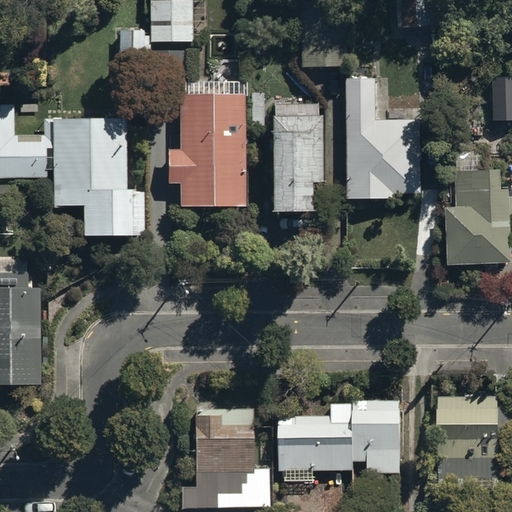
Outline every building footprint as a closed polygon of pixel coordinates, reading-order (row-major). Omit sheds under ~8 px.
[(149,0),(149,40),(189,40),(189,0),(149,0)] [(340,0),(300,0),(302,64),(342,63),(340,0)] [(143,27),(117,27),(116,94),(142,95),(143,46),(147,46),(147,31),(143,31),(143,27)] [(437,87),(433,30),(416,31),(420,88),(437,87)] [(347,74),(348,192),(372,192),(372,199),(393,198),(393,192),(419,191),(418,117),(376,117),(375,73),(347,74)] [(511,73),(493,73),(493,117),(511,117),(511,73)] [(180,202),(244,202),(244,91),(180,90),(180,145),(169,145),(169,179),(180,179),(180,202)] [(271,108),(271,203),(308,203),(308,174),(318,174),(319,109),(313,109),(313,100),(275,99),(275,108),(271,108)] [(0,175),(45,175),(44,132),(12,133),(12,103),(0,103),(0,175)] [(84,230),(127,229),(126,111),(51,111),(52,199),(83,199),(84,230)] [(499,167),(455,167),(455,203),(447,204),(447,260),(511,260),(510,224),(511,223),(511,191),(509,192),(509,186),(500,186),(499,167)] [(40,286),(0,286),(0,378),(42,378),(40,286)] [(499,394),(437,393),(436,473),(498,474),(499,394)] [(355,400),(355,416),(280,416),(280,467),(355,468),(355,459),(367,459),(367,472),(400,472),(400,400),(355,400)] [(253,411),(196,410),(195,484),(180,484),(180,503),(252,504),(253,411)]
